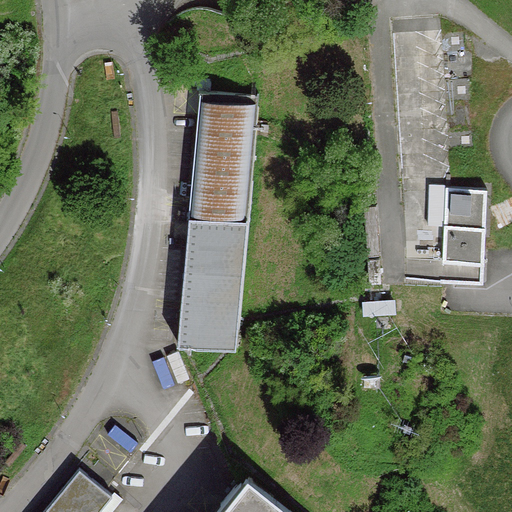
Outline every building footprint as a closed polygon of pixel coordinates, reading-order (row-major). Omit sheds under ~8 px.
[(476,78),(474,49),(444,51),(446,80),(476,78)] [(201,91),(190,219),(247,223),(259,96),(201,91)] [(487,187),(447,186),(431,185),(430,225),(445,225),(444,260),(485,262),(487,187)] [(365,205),(369,255),(381,254),(377,204),(365,205)] [(190,219),(180,346),(237,351),(247,223),(190,219)] [(369,258),(371,282),(383,281),(381,257),(369,258)] [(365,301),(366,313),(395,311),(394,299),(365,301)] [(204,403),(188,410),(202,442),(208,439),(218,436),(204,403)] [(218,436),(208,439),(231,491),(240,481),(236,478),(218,436)] [(82,469),(47,511),(104,511),(117,497),(82,469)] [(292,511),(248,476),(218,511),(292,511)]
